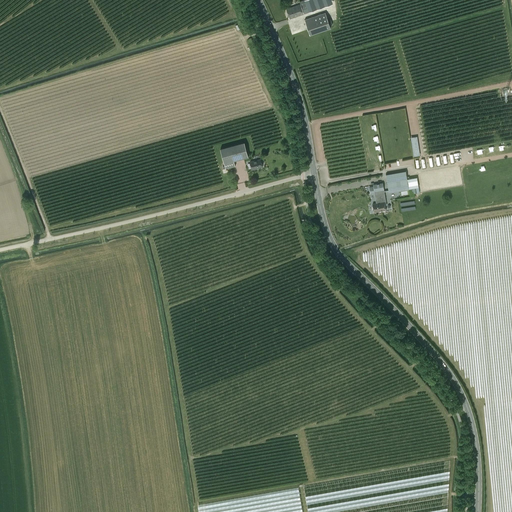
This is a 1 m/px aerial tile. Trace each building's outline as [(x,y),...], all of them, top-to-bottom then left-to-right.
[(333,4),(331,0),(304,0),(300,2),(301,5),(287,9),(290,18),(304,14),(309,12),(333,4)] [(310,35),(331,28),(325,12),(305,20),(310,35)] [(245,142),(220,149),(226,169),(235,166),(234,161),(248,157),(245,142)] [(263,164),(262,162),(261,161),(261,159),(250,162),(252,170),(263,167),(262,165),(263,164)] [(387,182),(389,192),(409,189),(410,196),(415,196),(415,195),(413,189),(411,189),(411,188),(415,188),(416,193),(420,193),(417,177),(407,179),(406,171),(386,174),(387,182)] [(371,194),(375,193),(377,203),(373,204),(374,212),(386,210),(385,203),(386,203),(383,183),(374,185),(374,187),(370,187),(371,194)]
